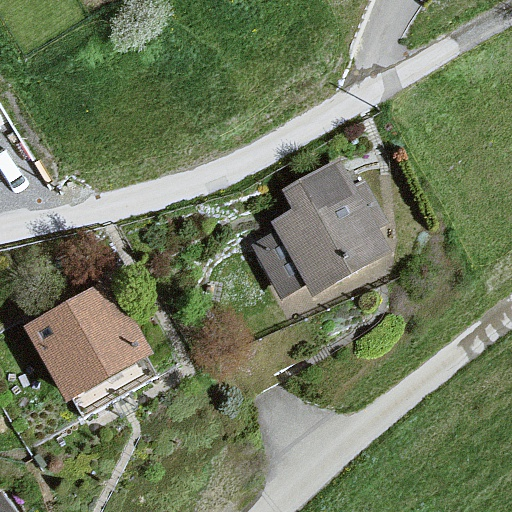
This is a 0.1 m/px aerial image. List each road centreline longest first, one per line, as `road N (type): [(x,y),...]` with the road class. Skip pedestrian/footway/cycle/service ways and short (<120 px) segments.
road 1 (residential): [(0,235),(240,175),(511,25)]
road 2 (residential): [(275,511),(350,437),(511,314)]
